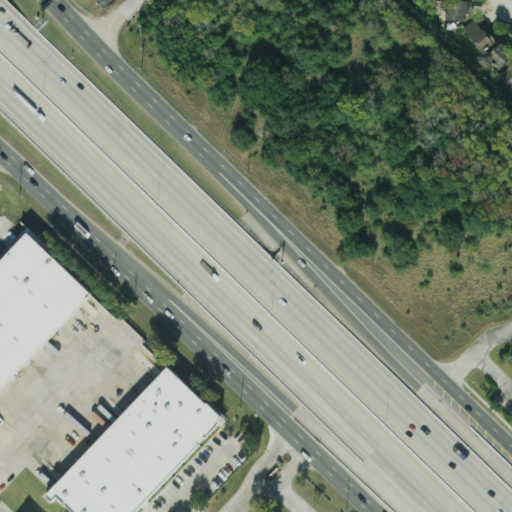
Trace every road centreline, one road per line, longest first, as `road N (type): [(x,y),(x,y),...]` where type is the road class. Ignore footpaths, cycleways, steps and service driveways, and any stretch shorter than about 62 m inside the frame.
road 1 (motorway): [(489,511),(0,35)]
road 2 (motorway): [(0,67),(465,511)]
road 3 (primary): [(511,444),(60,0)]
road 4 (primary): [(0,147),(380,511)]
road 5 (motorway): [(511,497),(189,132)]
road 6 (motorway): [(81,226),(429,511)]
